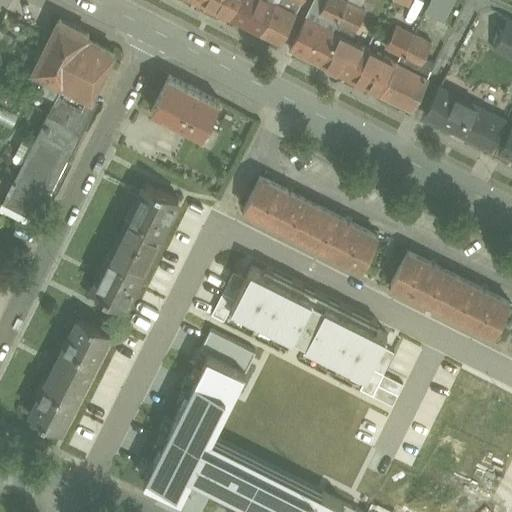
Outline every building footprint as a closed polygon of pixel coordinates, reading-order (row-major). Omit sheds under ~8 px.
[(238,0),(201,0),(231,15),(238,0)] [(277,1),(275,0),(238,0),(231,15),(261,30),(277,1)] [(346,0),(325,0),(320,11),(337,20),(346,0)] [(364,8),(347,0),(346,0),(337,20),(354,28),(364,8)] [(430,0),(425,10),(439,18),(448,0),(430,0)] [(277,1),(261,30),(280,40),(296,10),(277,1)] [(52,102),(88,120),(99,97),(95,94),(108,68),(118,47),(92,34),(93,30),(76,22),(57,12),(30,69),(62,84),(52,102)] [(337,30),(306,14),(290,45),(322,61),(337,30)] [(511,17),(509,16),(494,47),(511,55),(511,17)] [(397,25),(386,45),(401,52),(403,53),(414,33),(397,25)] [(367,45),(337,30),(322,61),(351,76),(367,45)] [(414,33),(403,53),(401,52),(397,60),(381,91),(412,107),(436,61),(424,55),(431,42),(414,33)] [(397,60),(367,45),(351,76),(381,91),(397,60)] [(220,98),(170,72),(153,105),(203,131),(220,98)] [(439,86),(425,113),(492,146),(506,119),(439,86)] [(0,88),(0,114),(10,120),(12,116),(18,119),(27,103),(0,88)] [(53,103),(16,176),(14,175),(7,187),(10,189),(5,198),(38,215),(52,186),(56,188),(63,175),(59,173),(67,158),(66,158),(85,120),(53,103)] [(511,121),(498,149),(511,155),(511,121)] [(379,233),(262,173),(245,206),(362,265),(379,233)] [(147,180),(95,285),(105,290),(103,293),(126,303),(136,280),(138,281),(144,271),(141,269),(162,228),(164,229),(170,219),(167,217),(180,195),(159,183),(158,186),(147,180)] [(510,300),(408,247),(391,280),(493,332),(510,300)] [(314,295),(252,264),(246,276),(232,304),(294,335),(295,333),(307,339),(306,341),(368,373),(382,345),(388,332),(326,301),(325,303),(313,297),(314,295)] [(234,270),(214,310),(226,316),(232,304),(246,276),(234,270)] [(92,322),(79,316),(70,333),(75,336),(65,355),(60,353),(48,375),(53,378),(44,397),(39,394),(31,409),(44,416),(43,418),(61,427),(111,330),(93,320),(92,322)] [(253,347),(204,323),(195,343),(243,367),(253,347)] [(361,386),(373,391),(394,351),(382,345),(368,373),(361,386)] [(249,372),(203,348),(138,475),(199,507),(216,474),(200,466),(218,433),(249,372)] [(408,382),(390,372),(380,392),(398,401),(408,382)] [(419,424),(412,434),(406,444),(419,452),(431,432),(419,424)] [(363,511),(366,506),(218,433),(200,466),(216,474),(293,511),(363,511)]
